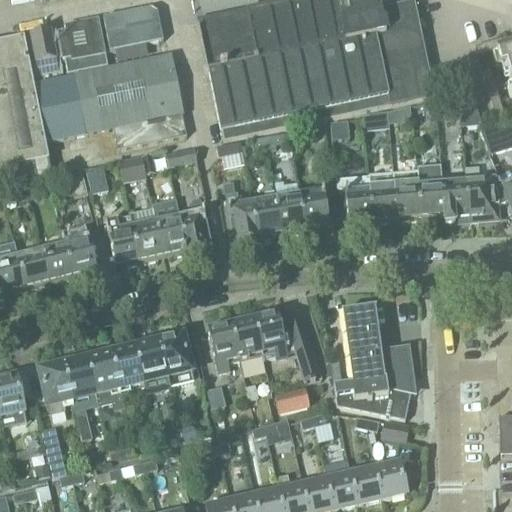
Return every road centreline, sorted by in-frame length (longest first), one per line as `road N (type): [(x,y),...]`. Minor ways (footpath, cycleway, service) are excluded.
road 1 (residential): [(0,341),(230,287),(336,274),(443,273)]
road 2 (residential): [(449,511),(443,273)]
